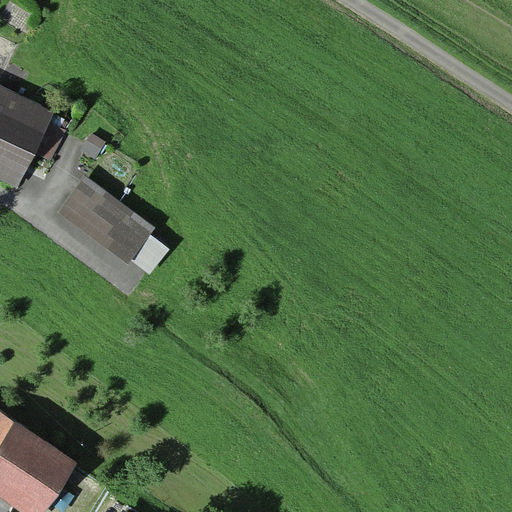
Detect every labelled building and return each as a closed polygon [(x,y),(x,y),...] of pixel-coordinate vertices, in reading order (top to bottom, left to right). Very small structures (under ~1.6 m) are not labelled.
[(60,117),(0,90),(0,170),(30,184),(60,117)] [(106,141),(90,132),(80,151),(96,159),(106,141)] [(161,227),(86,175),(62,211),(137,262),(161,227)] [(53,511),(88,459),(0,402),(0,485),(41,511),(53,511)] [(138,511),(114,501),(109,511),(138,511)]
